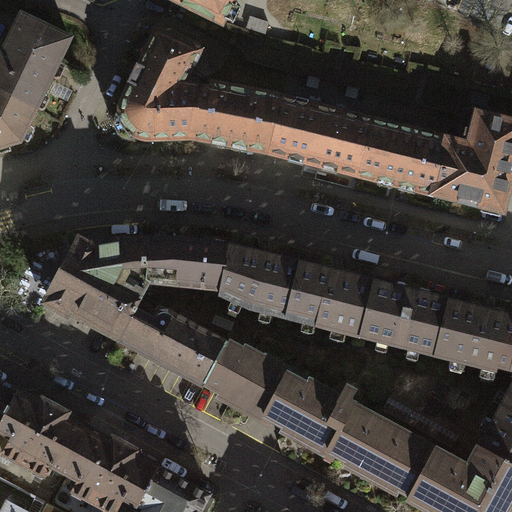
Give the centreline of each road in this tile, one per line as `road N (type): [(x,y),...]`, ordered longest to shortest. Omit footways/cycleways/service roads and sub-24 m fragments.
road 1 (residential): [(80,200),(174,191),(228,197),(511,267)]
road 2 (residential): [(26,349),(257,474)]
road 3 (residential): [(80,200),(78,123),(121,26)]
